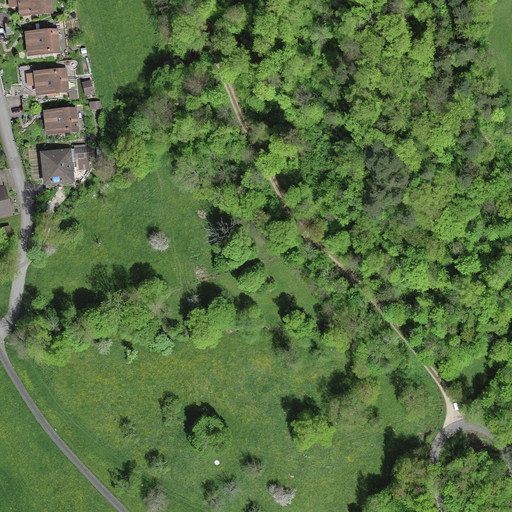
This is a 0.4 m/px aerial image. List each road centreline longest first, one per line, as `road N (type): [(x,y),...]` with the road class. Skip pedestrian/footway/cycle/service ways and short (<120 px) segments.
road 1 (track): [(195,0),(284,200),(323,254),(430,367),(453,412)]
road 2 (residential): [(0,330),(13,315),(25,228),(0,105)]
road 3 (residential): [(0,346),(53,437),(124,511)]
road 4 (residential): [(442,511),(432,465),(439,440),(456,426),(493,433),(511,469)]
